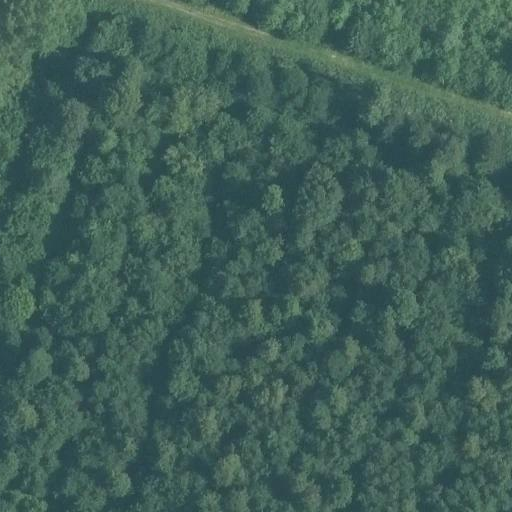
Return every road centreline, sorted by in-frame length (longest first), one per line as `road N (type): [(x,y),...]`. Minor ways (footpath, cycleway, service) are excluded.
road 1 (track): [(511,153),(51,0)]
road 2 (track): [(159,0),(511,113)]
